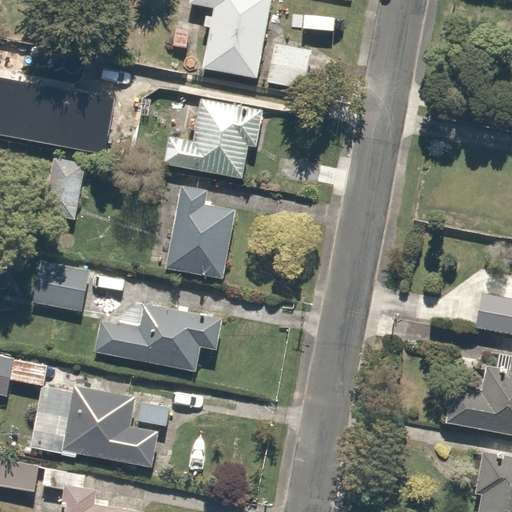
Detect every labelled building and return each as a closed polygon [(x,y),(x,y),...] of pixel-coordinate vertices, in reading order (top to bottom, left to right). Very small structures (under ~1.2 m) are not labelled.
[(255,77),(270,0),(187,0),(188,1),(214,6),(203,66),(255,77)] [(309,46),(272,42),(268,83),(304,87),(309,46)] [(256,146),(263,108),(200,97),(192,138),(168,134),(163,162),(242,176),(248,144),(256,146)] [(89,174),(54,168),(47,206),(81,213),(89,174)] [(221,277),(233,209),(206,204),(208,188),(179,183),(164,267),(221,277)] [(92,264),(38,255),(30,304),(84,313),(92,264)] [(511,302),(497,301),(495,326),(486,325),(485,334),(511,335),(511,302)] [(215,349),(222,318),(145,303),(140,328),(100,320),(93,351),(195,371),(200,346),(215,349)] [(42,363),(0,355),(0,392),(7,394),(10,381),(38,386),(42,363)] [(511,434),(511,355),(507,355),(504,370),(483,366),(479,392),(449,387),(443,424),(511,434)] [(149,464),(155,429),(131,425),(136,396),(43,380),(32,443),(149,464)] [(511,511),(511,457),(481,453),(471,511),(511,511)] [(32,462),(0,459),(0,486),(30,489),(32,462)] [(143,511),(144,511),(95,502),(97,488),(64,483),(59,511),(143,511)]
